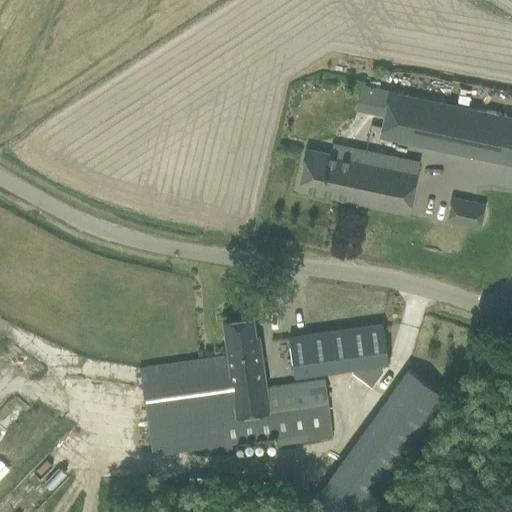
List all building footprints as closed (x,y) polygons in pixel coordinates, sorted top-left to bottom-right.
[(383,117),(378,137),(511,165),(511,116),(388,90),(383,117)] [(303,169),(299,189),(408,212),(412,192),(418,162),(356,149),(354,157),(330,153),(307,148),(303,169)] [(452,199),(448,220),(478,227),(482,205),(452,199)] [(142,388),(150,455),(206,448),(207,455),(234,451),(233,444),(316,433),(316,438),(332,436),(325,381),(265,388),(261,356),(259,336),(255,337),(252,316),(222,320),(227,355),(139,368),(142,388)] [(382,324),(288,337),(291,357),(293,367),(294,376),(353,368),(354,373),(373,388),(386,368),(385,363),(388,363),(387,354),(385,344),(382,324)] [(313,497),(333,511),(374,511),(455,401),(408,367),(313,497)]
